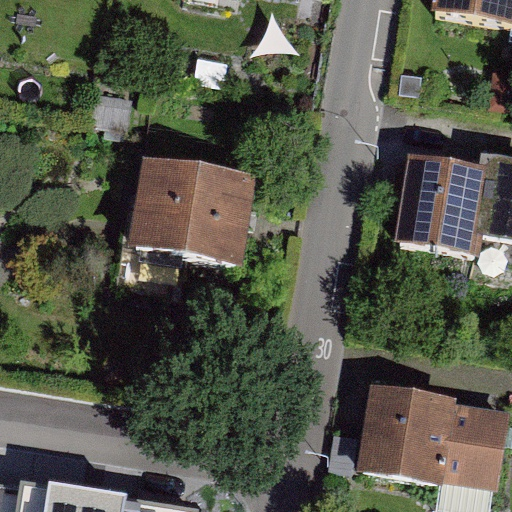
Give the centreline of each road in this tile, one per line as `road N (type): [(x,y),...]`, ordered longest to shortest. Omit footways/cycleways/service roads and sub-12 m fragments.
road 1 (residential): [(369,0),(297,467)]
road 2 (residential): [(297,467),(0,418)]
